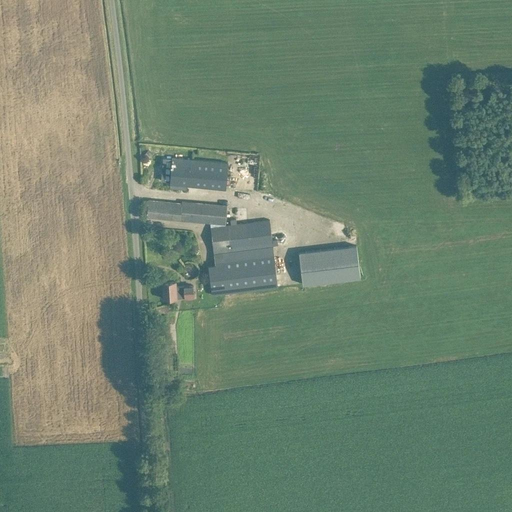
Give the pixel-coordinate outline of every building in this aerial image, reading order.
[(228,162),(173,157),(170,183),(225,188),(228,162)] [(227,206),(182,200),(182,203),(148,200),(147,217),(157,217),(211,224),(216,265),(209,266),(212,295),(222,293),(278,287),(274,248),(273,249),(273,245),(278,245),(277,238),(272,238),(270,220),(237,224),(236,219),(231,219),(231,224),(226,225),(227,206)] [(350,228),(352,223),(340,219),(338,224),(350,228)] [(182,245),(181,236),(158,238),(158,247),(161,247),(161,253),(161,254),(153,254),(154,262),(155,262),(156,271),(159,271),(159,272),(163,271),(168,270),(169,270),(169,266),(181,265),(180,252),(179,252),(178,245),(182,245)] [(303,284),(360,278),(356,246),(299,252),(303,284)] [(176,281),(163,282),(164,298),(194,296),(193,285),(176,286),(176,281)]
